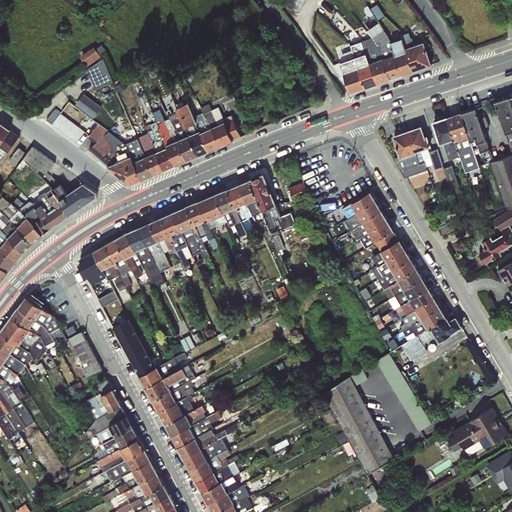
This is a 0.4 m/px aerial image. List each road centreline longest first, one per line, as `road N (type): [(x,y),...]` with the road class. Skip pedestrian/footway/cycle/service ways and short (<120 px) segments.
road 1 (residential): [(511,379),(348,113)]
road 2 (residential): [(52,251),(196,511)]
road 3 (primary): [(348,113),(125,206)]
road 4 (primary): [(511,59),(348,113)]
road 5 (residential): [(125,206),(108,183),(0,103)]
road 6 (unclassified): [(348,113),(268,0)]
